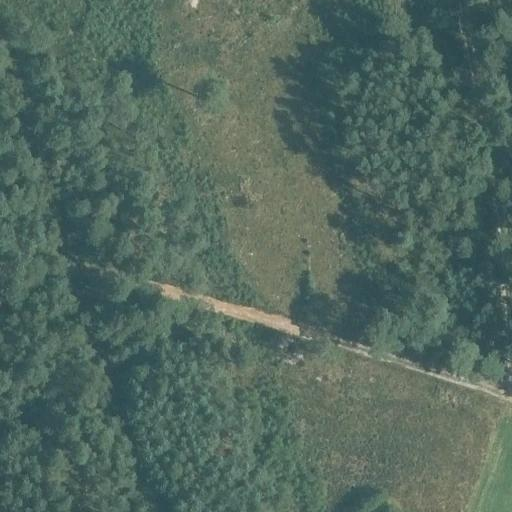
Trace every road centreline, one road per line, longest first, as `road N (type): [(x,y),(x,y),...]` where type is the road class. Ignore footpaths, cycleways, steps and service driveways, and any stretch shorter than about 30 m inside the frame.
road 1 (track): [(0,43),(142,511)]
road 2 (track): [(511,396),(69,263)]
